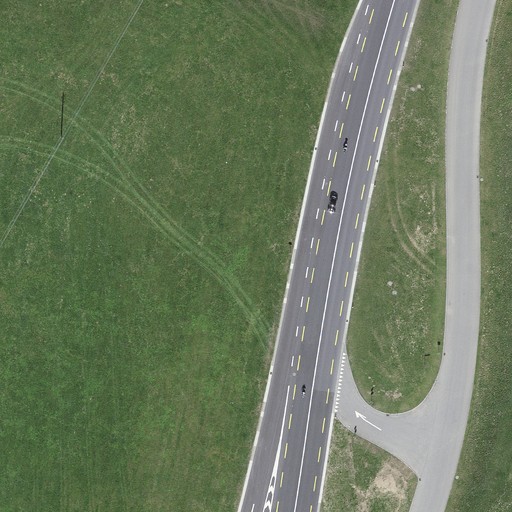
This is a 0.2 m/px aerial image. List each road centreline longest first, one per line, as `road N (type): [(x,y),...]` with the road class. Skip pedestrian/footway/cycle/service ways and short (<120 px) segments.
road 1 (primary): [(320,332),(394,0)]
road 2 (primary): [(320,332),(284,372),(253,511)]
road 3 (primary): [(445,449),(371,427),(340,400),(316,359)]
road 4 (primary): [(294,511),(316,359)]
